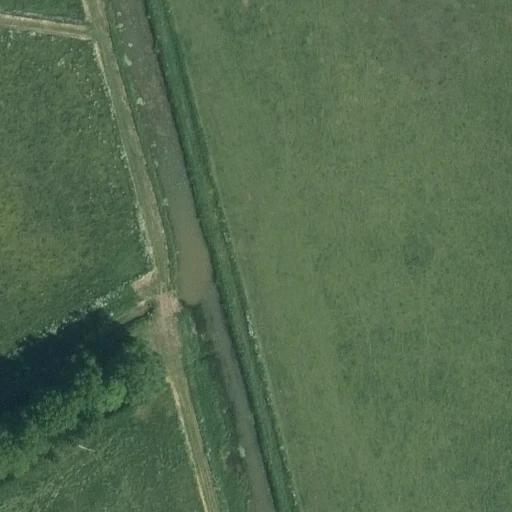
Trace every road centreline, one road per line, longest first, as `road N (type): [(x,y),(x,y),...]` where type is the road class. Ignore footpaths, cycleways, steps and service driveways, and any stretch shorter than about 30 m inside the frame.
road 1 (track): [(215,511),(159,291),(165,268),(99,32)]
road 2 (track): [(159,291),(0,379)]
